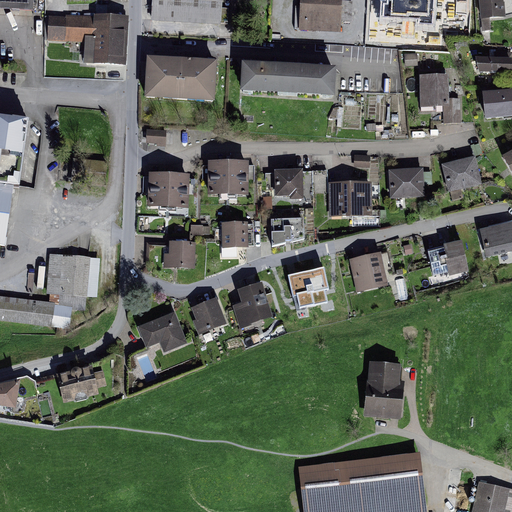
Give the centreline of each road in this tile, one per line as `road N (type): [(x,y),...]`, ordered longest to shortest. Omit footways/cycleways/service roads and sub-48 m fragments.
road 1 (residential): [(123,259),(155,285),(193,288),(337,242),(503,209)]
road 2 (residential): [(128,161),(250,148),(401,148),(472,136)]
road 3 (residential): [(134,46),(393,68)]
road 4 (track): [(122,294),(103,340),(0,372)]
road 5 (track): [(511,475),(390,431)]
